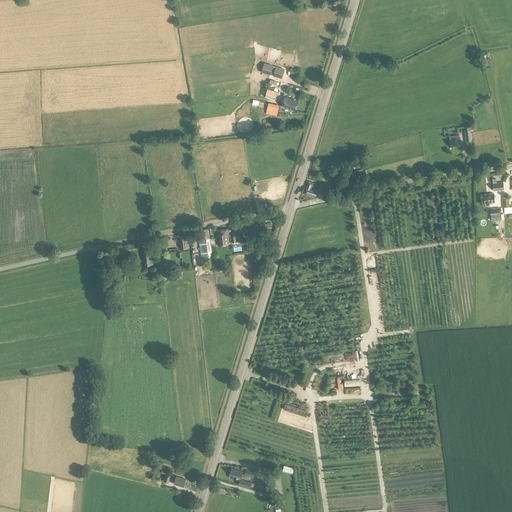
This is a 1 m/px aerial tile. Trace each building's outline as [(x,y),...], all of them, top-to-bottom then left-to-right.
[(261,72),(270,75),(270,74),(274,75),(274,76),(282,78),(284,72),(285,69),(276,66),(276,67),(273,66),(273,65),(264,62),(261,72)] [(268,89),(265,97),(275,100),(278,92),(268,89)] [(285,97),(282,106),(296,111),(298,101),(285,97)] [(269,103),(266,114),(277,116),(279,105),(269,103)] [(460,138),(450,139),(450,147),(461,146),(460,138)] [(328,172),(327,179),(340,181),(341,174),(328,172)] [(312,187),(313,183),(308,181),(304,194),(316,198),(319,190),(312,187)] [(492,183),(493,191),(504,190),(503,182),(492,183)] [(490,205),(490,202),(494,202),(494,193),(484,195),(485,203),(486,203),(487,205),(488,206),(489,205),(490,205)] [(238,232),(251,229),(249,220),(236,222),(238,232)] [(209,229),(199,230),(200,240),(210,238),(209,229)] [(231,235),(229,235),(228,229),(216,231),(217,238),(232,236),(231,235)] [(252,231),(253,237),(266,235),(264,229),(257,231),(257,230),(252,231)] [(188,236),(178,237),(180,249),(189,248),(188,236)] [(236,236),(232,236),(217,238),(218,246),(229,245),(229,243),(232,242),(236,242),(236,236)] [(201,243),(199,243),(201,251),(205,251),(206,260),(213,259),(210,238),(200,240),(201,243)] [(167,241),(159,242),(160,251),(168,250),(167,241)] [(152,250),(141,251),(143,265),(153,264),(152,250)] [(112,273),(128,269),(126,262),(111,266),(112,273)] [(344,379),(345,387),(360,386),(359,379),(344,379)] [(306,417),(308,411),(286,404),(284,410),(306,417)] [(162,469),(163,463),(156,461),(155,465),(158,466),(157,468),(162,469)] [(294,468),(284,465),(283,471),(293,473),(294,468)] [(231,468),(229,474),(229,476),(230,477),(232,478),(233,478),(234,476),(241,478),(243,472),(231,468)] [(176,476),(174,484),(184,487),(186,479),(176,476)] [(240,479),(238,484),(250,488),(253,489),(255,484),(252,483),(240,479)]
